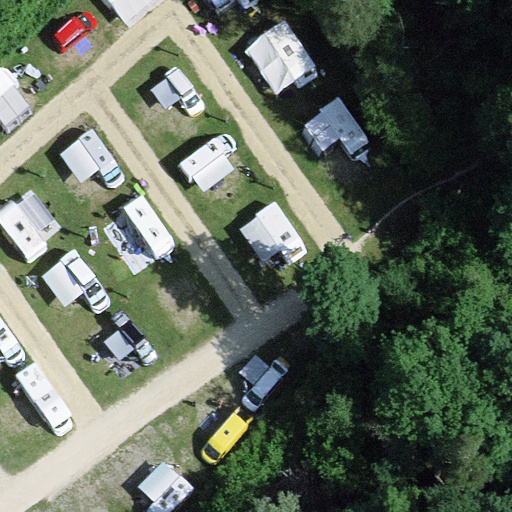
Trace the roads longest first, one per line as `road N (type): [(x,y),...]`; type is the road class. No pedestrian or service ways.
road 1 (track): [(18,511),(511,138)]
road 2 (track): [(0,162),(170,10),(346,263)]
road 3 (track): [(86,85),(256,331)]
road 4 (track): [(104,446),(0,290)]
